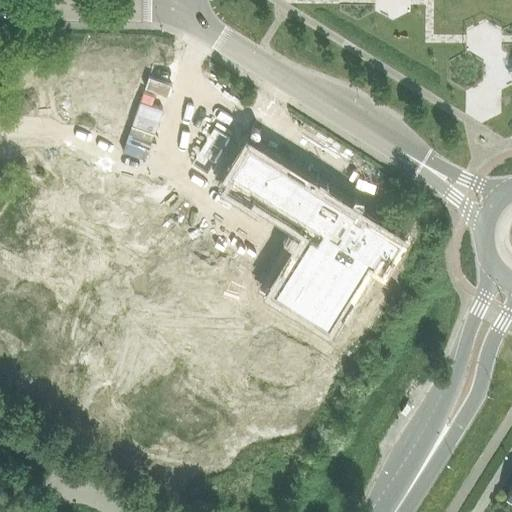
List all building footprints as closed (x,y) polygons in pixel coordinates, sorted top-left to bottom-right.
[(214,128),(191,163),(207,174),(230,139),(214,128)] [(248,145),(233,170),(323,226),(316,238),(304,231),(271,285),(331,323),(365,269),(359,265),(367,254),(380,262),(396,237),(363,217),(361,219),(350,212),(351,209),(248,145)] [(98,269),(105,225),(77,221),(76,226),(43,221),(39,245),(79,251),(77,266),(98,269)] [(9,229),(0,251),(21,259),(30,238),(9,229)] [(127,431),(126,443),(147,452),(171,445),(199,456),(218,438),(219,423),(202,416),(210,394),(178,381),(176,375),(172,379),(161,374),(178,357),(171,330),(182,331),(185,325),(168,269),(145,267),(136,275),(134,298),(162,326),(144,332),(143,340),(153,350),(135,367),(150,363),(157,370),(156,384),(149,390),(118,387),(115,419),(127,431)] [(73,328),(92,298),(47,269),(35,288),(47,296),(32,320),(56,335),(64,322),(73,328)] [(275,310),(263,310),(265,405),(283,404),(283,396),(301,395),(300,360),(291,361),(291,336),(275,336),(275,310)]
